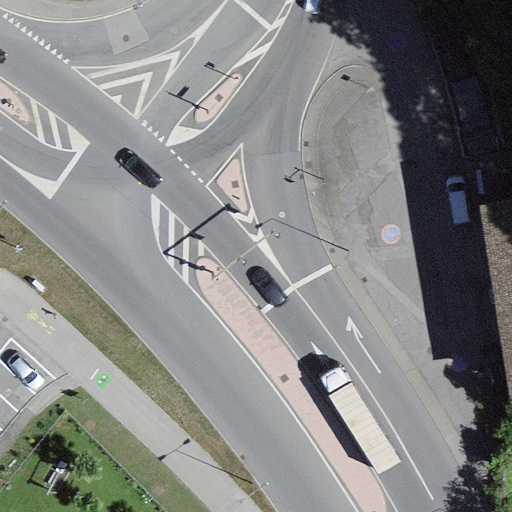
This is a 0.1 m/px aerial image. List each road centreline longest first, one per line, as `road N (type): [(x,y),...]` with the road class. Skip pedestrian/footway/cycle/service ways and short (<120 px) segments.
road 1 (secondary): [(371,511),(263,354),(113,194)]
road 2 (tertiary): [(113,194),(227,94),(271,25),(275,0)]
road 3 (secondary): [(113,194),(0,108)]
